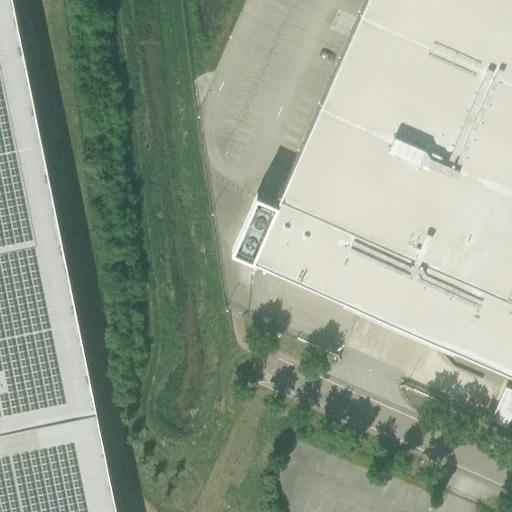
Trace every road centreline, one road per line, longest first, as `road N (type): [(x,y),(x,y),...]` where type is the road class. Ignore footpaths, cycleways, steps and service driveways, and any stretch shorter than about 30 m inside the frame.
road 1 (unknown): [(240,0),(198,100),(223,129),(243,132),(263,118),(317,0)]
road 2 (unclassified): [(511,479),(264,370)]
